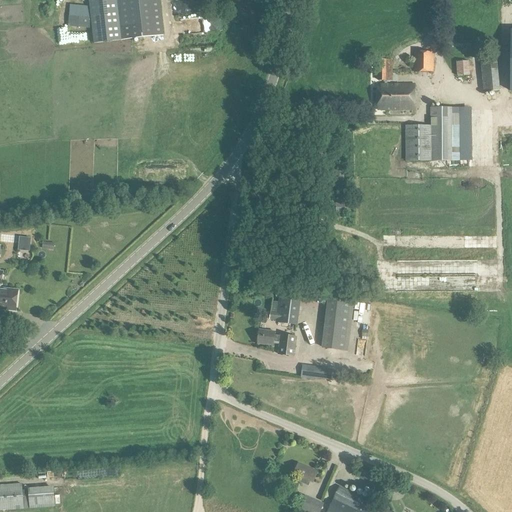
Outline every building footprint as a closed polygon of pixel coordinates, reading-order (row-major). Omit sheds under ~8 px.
[(119,27),(116,0),(88,0),(93,43),(121,40),(119,27)] [(164,35),(159,0),(116,0),(119,27),(121,40),(164,35)] [(77,17),(76,27),(89,29),(90,19),(77,17)] [(414,53),(414,73),(433,73),(433,53),(414,53)] [(378,60),(378,81),(393,81),(393,60),(378,60)] [(455,60),(455,74),(467,74),(466,60),(455,60)] [(480,90),(493,89),(492,62),(482,62),(482,73),(479,73),(480,90)] [(414,84),(378,85),(378,111),(415,110),(414,84)] [(449,124),(448,106),(428,106),(428,124),(404,124),(405,160),(457,159),(456,123),(449,124)] [(458,139),(459,159),(472,158),(471,138),(458,139)] [(295,158),(287,162),(290,168),(298,164),(295,158)] [(337,168),(335,189),(343,189),(344,168),(337,168)] [(26,252),(30,237),(21,235),(17,250),(26,252)] [(0,308),(16,310),(18,290),(1,289),(2,272),(0,271),(0,308)] [(233,291),(225,297),(232,307),(240,301),(233,291)] [(281,292),(277,319),(276,322),(296,325),(301,295),(281,292)] [(296,338),(275,335),(275,333),(259,331),(257,345),(273,346),(274,343),(279,344),(278,354),(294,356),(296,338)] [(349,335),(325,332),(323,348),(347,351),(349,335)] [(332,370),(311,367),(309,380),(312,380),(314,379),(331,381),(332,370)] [(298,465),(297,464),(294,463),(288,478),(294,481),(292,486),(305,492),(307,486),(311,488),(313,483),(317,473),(298,465)] [(108,466),(108,475),(123,475),(123,465),(108,466)] [(379,479),(375,487),(383,491),(387,483),(379,479)] [(0,511),(24,510),(23,491),(22,484),(0,485),(0,511)] [(299,509),(306,511),(320,511),(324,504),(305,496),(299,509)]
